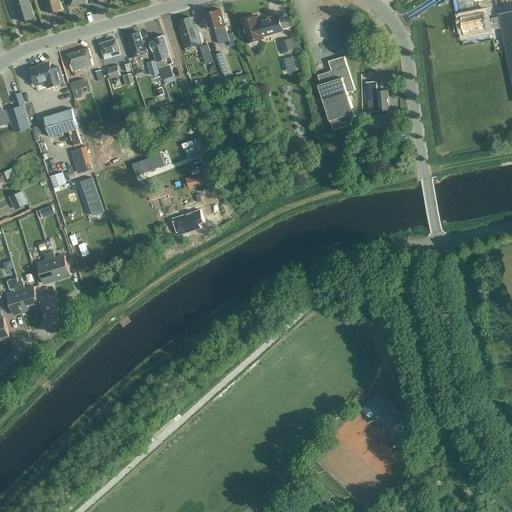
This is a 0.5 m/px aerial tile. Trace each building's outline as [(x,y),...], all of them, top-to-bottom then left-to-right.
[(35,18),(29,0),(20,0),(14,2),(16,10),(18,9),(22,22),(35,18)] [(60,0),(45,0),(50,13),(63,9),(60,0)] [(216,29),(219,39),(220,45),(230,42),(221,9),(206,14),(211,30),(216,29)] [(511,11),(500,14),(500,17),(487,20),(485,12),(462,17),(465,35),(489,31),(489,30),(503,27),(511,74),(511,11)] [(251,41),(252,44),(254,45),(258,44),(259,42),(258,40),(264,38),(263,36),(284,30),(280,16),(259,22),(258,16),(244,20),(250,42),(251,41)] [(179,27),(186,48),(203,43),(200,33),(199,33),(197,27),(195,28),(192,17),(181,21),(182,26),(179,27)] [(128,44),(132,57),(148,53),(145,41),(143,42),(140,32),(130,35),(132,43),(128,44)] [(164,35),(156,38),(157,41),(151,42),(154,51),(158,61),(167,59),(171,57),(168,46),(164,35)] [(291,38),(294,50),(299,48),(296,37),(291,38)] [(291,38),(280,41),(284,53),(294,50),(291,38)] [(122,55),(117,39),(101,44),(106,60),(122,55)] [(215,61),(209,43),(201,46),(207,64),(215,61)] [(94,65),(92,59),(89,48),(68,55),(71,65),(72,65),(73,71),(94,65)] [(232,77),(223,52),(215,55),(224,80),(232,77)] [(291,72),(304,68),(300,54),(286,58),(291,72)] [(348,93),(356,90),(345,56),(333,60),(336,70),(319,75),(322,84),(320,85),(334,131),(352,125),(355,113),(348,93)] [(160,73),(157,60),(148,62),(152,76),(160,73)] [(170,63),(169,64),(160,67),(166,83),(176,80),(170,63)] [(65,83),(60,67),(53,69),(51,64),(32,69),(37,86),(52,81),(54,86),(65,83)] [(122,76),(119,65),(109,68),(112,78),(122,76)] [(145,74),(143,68),(137,70),(139,76),(145,74)] [(103,69),(97,71),(100,80),(106,78),(103,69)] [(125,75),(127,84),(136,82),(133,72),(125,75)] [(210,76),(213,86),(222,84),(219,73),(210,76)] [(76,97),(83,95),(81,88),(88,86),(85,78),(71,82),(76,97)] [(388,90),(380,91),(379,80),(368,81),(371,112),(380,111),(390,110),(388,90)] [(163,87),(156,89),(158,96),(165,94),(163,87)] [(31,128),(24,106),(26,105),(22,92),(15,94),(19,107),(9,110),(15,133),(31,128)] [(0,125),(10,122),(7,111),(3,110),(0,101),(0,125)] [(73,108),(44,117),(51,137),(79,128),(73,108)] [(260,122),(258,111),(241,116),(243,126),(260,122)] [(392,143),(390,118),(370,119),(371,136),(378,136),(380,136),(381,136),(382,136),(383,137),(384,138),(385,139),(386,140),(386,141),(387,142),(387,143),(392,143)] [(221,123),(223,132),(234,128),(231,120),(221,123)] [(365,156),(366,164),(375,164),(374,155),(365,156)] [(66,163),(71,178),(94,171),(89,156),(66,163)] [(16,173),(14,167),(5,171),(7,179),(11,178),(10,175),(16,173)] [(366,176),(362,168),(349,174),(352,181),(366,176)] [(201,174),(187,177),(190,188),(203,185),(201,174)] [(165,203),(176,199),(173,193),(171,186),(149,194),(151,201),(162,197),(165,203)] [(29,203),(23,190),(11,196),(17,209),(29,203)] [(53,205),(46,208),(49,216),(56,213),(53,205)] [(201,224),(205,222),(201,209),(173,218),(179,236),(202,228),(201,224)] [(50,252),(58,279),(71,275),(65,255),(56,258),(54,251),(50,252)] [(45,284),(58,279),(50,252),(45,253),(47,261),(38,264),(45,284)] [(28,310),(19,283),(18,278),(7,281),(10,291),(14,289),(15,292),(8,295),(14,314),(28,310)] [(24,282),(19,283),(28,310),(41,306),(35,286),(26,289),(24,282)] [(3,317),(1,310),(0,310),(0,340),(10,337),(4,317),(3,317)] [(381,411),(395,423),(403,413),(378,392),(363,410),(373,419),(381,411)]
